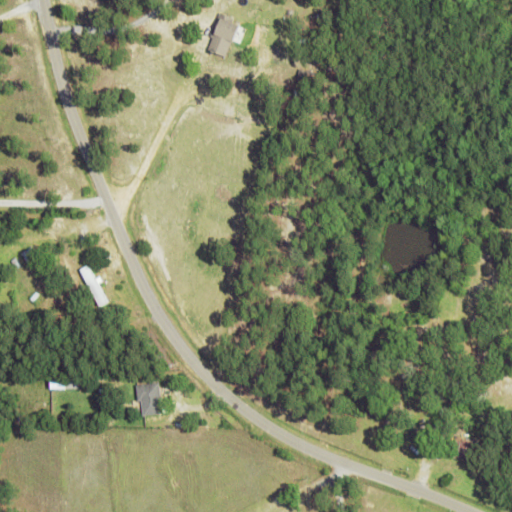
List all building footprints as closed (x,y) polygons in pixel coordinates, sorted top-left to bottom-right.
[(211,48),(216,37),(212,35),(223,11),(226,13),(225,15),(243,24),(228,56),(211,48)] [(305,85),(307,77),(300,75),(302,68),(321,73),(316,88),(305,85)] [(293,94),(296,90),(304,95),(301,99),(293,94)] [(102,275),(105,281),(101,283),(111,301),(102,306),(82,269),(91,264),(98,278),(102,275)] [(52,378),(67,378),(67,388),(52,388),(52,378)] [(146,415),(144,400),(140,400),(139,384),(162,382),(165,413),(146,415)] [(422,422),(436,422),(437,434),(422,435),(422,422)] [(448,457),(448,441),(479,441),(479,457),(448,457)]
